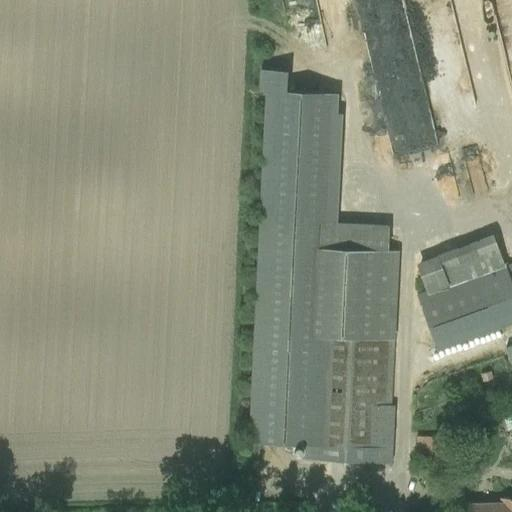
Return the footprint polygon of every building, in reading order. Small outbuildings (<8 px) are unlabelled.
[(304,459),(391,463),(393,415),(388,415),(396,251),(386,250),(388,224),(336,222),(342,113),(336,113),(337,93),(286,91),(287,70),(259,68),(258,90),(269,90),(252,442),(305,444),(304,459)] [(414,113),(425,112),(424,92),(383,93),(383,107),(414,107),(414,113)] [(415,262),(426,289),(446,281),(435,254),(415,262)] [(511,287),(503,262),(416,294),(437,351),(511,323),(511,287)] [(432,463),(458,463),(459,448),(432,448),(432,463)] [(466,504),(466,505),(465,511),(511,511),(511,498),(501,499),(501,503),(466,504)]
